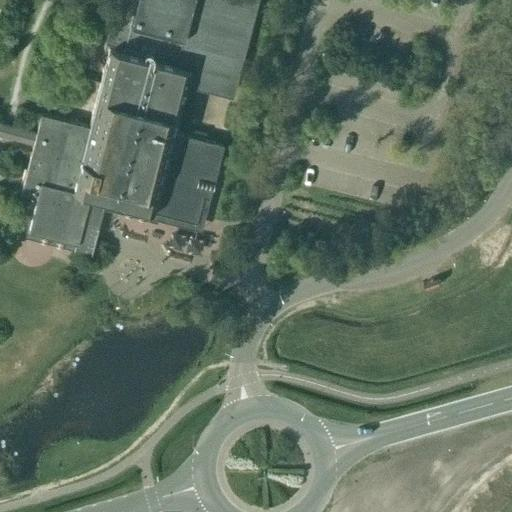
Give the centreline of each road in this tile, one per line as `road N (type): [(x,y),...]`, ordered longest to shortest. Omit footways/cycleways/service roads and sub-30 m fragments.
road 1 (residential): [(249,410),(246,350),(257,317),(309,287),(455,240),(511,181)]
road 2 (secondary): [(511,402),(321,452)]
